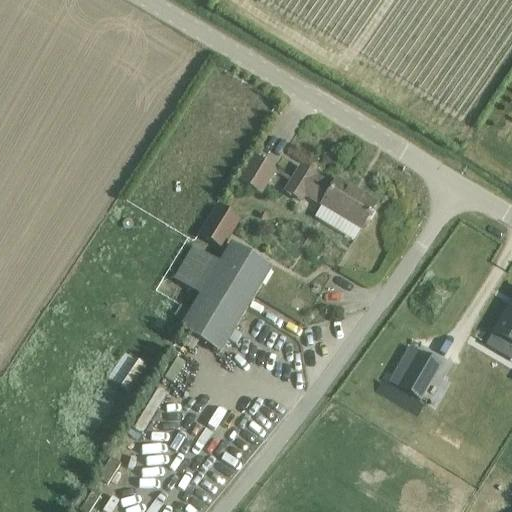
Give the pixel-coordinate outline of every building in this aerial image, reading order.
[(253,156),(237,181),(259,194),(275,170),(253,156)] [(324,209),(340,183),(336,181),(332,187),(300,168),(285,193),(301,202),(304,196),(320,206),(324,209)] [(376,205),(340,183),(324,209),(360,230),(376,205)] [(217,207),(198,237),(221,251),(240,221),(217,207)] [(219,355),(271,270),(230,245),(218,264),(198,252),(179,284),(198,296),(178,330),(219,355)] [(511,301),(493,334),(494,334),(511,344),(511,301)] [(127,351),(109,378),(131,393),(149,366),(127,351)] [(418,354),(397,388),(419,401),(440,366),(418,354)] [(451,401),(433,435),(462,450),(466,441),(487,452),(504,421),(491,414),(488,421),(451,401)]
